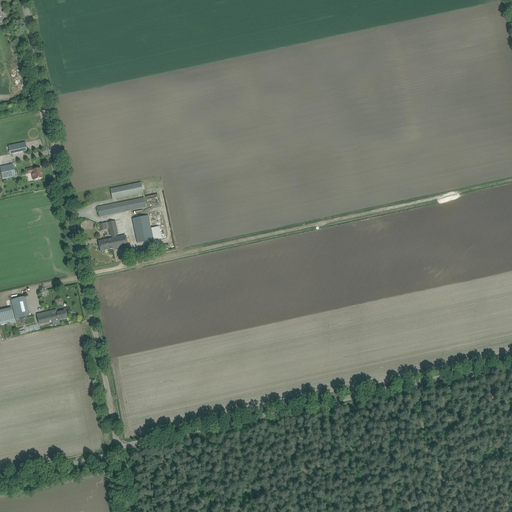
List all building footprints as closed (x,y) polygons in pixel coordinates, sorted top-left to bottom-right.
[(25,143),(9,146),(10,154),(23,152),(27,151),(25,143)] [(15,177),(13,165),(13,164),(1,167),(3,179),(15,177)] [(31,169),(26,170),(27,175),(32,174),(33,173),(34,180),(37,179),(43,178),(41,169),(39,169),(38,167),(36,167),(31,169)] [(113,200),(143,193),(141,182),(110,189),(113,200)] [(147,208),(144,197),(97,207),(99,218),(147,208)] [(148,216),(132,219),(137,244),(154,240),(148,216)] [(115,221),(107,223),(109,229),(110,236),(112,235),(113,239),(99,242),(101,251),(128,246),(126,236),(117,238),(116,234),(118,234),(115,221)] [(151,228),(154,240),(162,238),(160,227),(151,228)] [(30,316),(25,297),(11,300),(16,319),(30,316)] [(11,308),(0,310),(0,325),(14,322),(11,308)] [(59,321),(57,313),(58,313),(57,310),(37,315),(39,325),(59,320),(59,321)] [(65,312),(58,313),(57,313),(59,321),(67,319),(65,312)]
